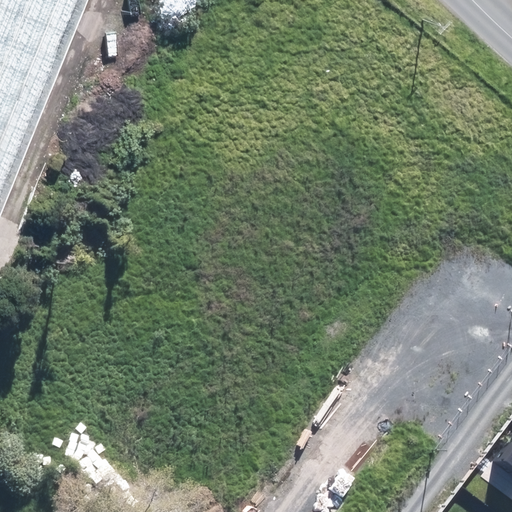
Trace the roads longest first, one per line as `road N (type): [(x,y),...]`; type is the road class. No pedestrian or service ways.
road 1 (track): [(280,511),(396,347),(446,323),(484,317),(511,324)]
road 2 (track): [(106,0),(0,250)]
road 3 (track): [(399,511),(511,359)]
